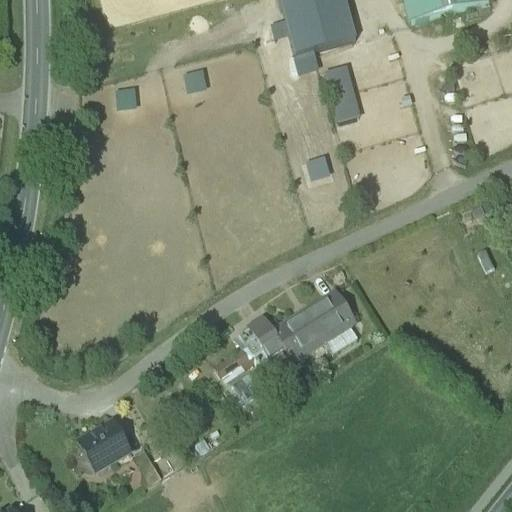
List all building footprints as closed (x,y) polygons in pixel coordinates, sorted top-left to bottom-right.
[(485,0),(400,0),(409,30),(488,8),(485,0)] [(335,298),(276,335),(295,365),(324,347),(332,361),(356,346),(348,332),(354,328),(335,298)] [(263,326),(247,337),(260,357),(266,353),(267,354),(277,348),(263,326)] [(260,357),(251,363),(257,372),(272,363),(267,354),(266,353),(260,357)] [(245,354),(213,375),(219,383),(251,363),(245,354)] [(257,372),(229,391),(243,412),(300,376),(285,354),(272,363),(257,372)] [(110,428),(74,450),(74,451),(78,448),(94,475),(90,477),(91,478),(127,456),(110,428)]
